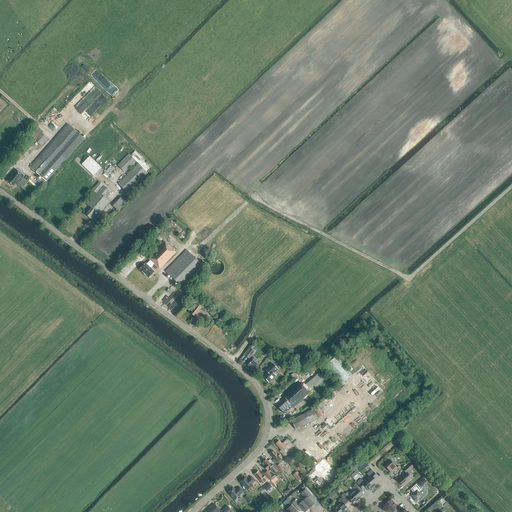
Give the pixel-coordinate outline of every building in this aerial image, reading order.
[(74,108),(82,100),(78,95),(70,103),(74,108)] [(82,115),(87,120),(103,102),(101,100),(98,103),(97,104),(94,102),(82,115)] [(46,182),(84,139),(68,124),(30,168),(46,182)] [(42,147),(48,139),(44,135),(35,128),(26,137),(30,140),(19,152),(27,159),(35,149),(36,150),(38,147),(34,144),(36,142),(42,147)] [(130,156),(136,162),(138,164),(147,173),(151,168),(135,152),(130,156)] [(136,162),(130,156),(129,155),(118,165),(125,173),(127,175),(118,184),(127,193),(147,173),(138,164),(129,174),(126,171),(136,162)] [(93,176),(101,168),(90,156),(81,164),(93,176)] [(108,177),(115,169),(111,166),(104,173),(108,177)] [(7,181),(13,186),(16,183),(17,184),(24,176),(20,172),(16,169),(12,175),(9,177),(10,178),(7,181)] [(19,183),(24,187),(28,182),(23,178),(19,183)] [(99,215),(110,202),(108,200),(109,199),(107,197),(111,192),(99,182),(92,190),(96,193),(87,205),(91,208),(85,214),(90,219),(90,218),(96,212),(99,215)] [(294,207),(267,194),(264,200),(292,215),(294,211),(292,210),(294,207)] [(126,203),(121,197),(112,206),(117,211),(126,203)] [(99,226),(104,222),(101,218),(96,223),(99,226)] [(153,247),(161,238),(156,233),(148,243),(153,247)] [(154,264),(159,270),(176,253),(165,242),(148,259),(150,261),(147,264),(146,263),(139,270),(148,278),(155,272),(151,268),(153,266),(153,265),(154,264)] [(183,289),(204,268),(186,250),(165,272),(183,289)] [(216,276),(219,275),(221,274),(223,272),(224,270),(224,268),(224,265),(223,263),(221,262),(219,260),(216,260),(214,260),(212,262),(210,263),(209,265),(209,268),(209,270),(210,272),(212,274),(214,275),(216,276)] [(167,310),(179,298),(174,293),(162,304),(167,310)] [(182,297),(174,304),(178,309),(186,301),(182,297)] [(213,309),(210,306),(201,299),(190,313),(194,317),(201,308),(206,311),(210,313),(209,314),(214,318),(219,312),(214,308),(213,309)] [(222,316),(218,321),(223,325),(227,320),(222,316)] [(249,359),(254,352),(250,349),(245,356),(249,359)] [(353,375),(337,356),(325,366),(341,385),(353,375)] [(259,364),(256,362),(257,360),(254,358),(251,362),(248,366),(255,371),(258,367),(259,364)] [(269,382),(275,376),(273,374),(277,370),(272,364),(266,370),(268,373),(263,377),(269,382)] [(308,370),(312,373),(318,367),(315,364),(308,370)] [(315,388),(317,386),(316,384),(324,377),(319,372),(303,386),(299,382),(283,396),(285,399),(277,406),(284,414),(291,408),(292,409),(309,393),(307,392),(313,386),(315,388)] [(305,429),(303,426),(323,416),(318,407),(291,421),(296,430),(297,429),(299,432),(305,429)] [(299,451),(288,438),(282,444),(279,441),(275,444),(281,450),(279,452),(284,457),(289,453),(293,457),(299,451)] [(278,456),(273,451),(270,454),(278,463),(282,458),(279,455),(278,456)] [(272,466),(266,459),(263,462),(264,464),(263,465),(265,466),(264,467),(267,470),(269,468),(274,474),(278,471),(273,465),(272,466)] [(397,468),(390,460),(389,460),(390,461),(388,463),(387,462),(384,465),(391,473),(394,471),(396,473),(401,469),(399,466),(397,468)] [(281,472),(284,469),(279,464),(276,466),(281,472)] [(403,486),(411,478),(409,476),(412,473),(409,470),(413,467),(410,464),(403,470),(406,473),(398,480),(403,486)] [(366,479),(373,487),(378,482),(374,479),(377,476),(371,470),(367,474),(369,477),(366,479)] [(271,475),(267,471),(264,474),(272,483),(277,479),(276,477),(273,473),(271,475)] [(298,482),(302,478),(297,471),(292,475),(298,482)] [(263,478),(258,472),(254,475),(262,484),(268,480),(265,477),(263,478)] [(255,481),(251,477),(249,479),(250,480),(248,481),(245,478),(240,482),(248,490),(253,486),(251,485),(255,481)] [(368,491),(373,487),(366,479),(363,481),(361,479),(357,483),(362,489),(365,487),(368,491)] [(422,490),(423,490),(419,486),(423,483),(420,480),(411,489),(414,493),(411,495),(415,499),(414,500),(415,502),(417,502),(418,501),(418,499),(422,496),(422,495),(425,493),(422,490)] [(262,488),(265,492),(272,487),(269,483),(262,488)] [(352,493),(358,500),(363,496),(358,491),(360,489),(356,484),(353,485),(354,486),(352,488),(355,491),(352,493)] [(244,492),(240,487),(236,491),(233,488),(228,492),(235,500),(240,496),(240,495),(244,492)] [(303,501),(309,508),(314,504),(308,497),(311,495),(306,490),(301,494),(305,499),(303,501)] [(358,500),(352,493),(347,497),(344,493),(341,495),(342,497),(346,502),(349,499),(353,504),(358,500)] [(343,504),(346,502),(342,497),(337,501),(340,504),(337,507),(341,511),(344,511),(348,509),(343,504)] [(305,511),(309,508),(303,501),(300,503),(298,501),(297,502),(295,500),(292,503),(299,511),(302,510),(303,511),(305,511)] [(389,511),(392,511),(398,508),(391,500),(385,505),(389,509),(388,511),(389,511)]
